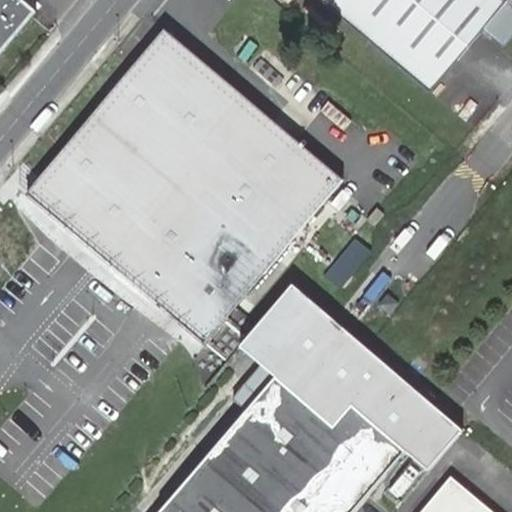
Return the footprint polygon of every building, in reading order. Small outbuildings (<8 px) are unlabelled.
[(0,0),(0,53),(36,11),(22,0),(0,0)] [(511,0),(320,0),(430,93),(457,61),(481,33),(484,30),(503,46),(511,35),(511,0)] [(343,180),(165,29),(27,194),(205,344),(343,180)] [(242,346),(277,376),(334,425),(352,404),(407,451),(432,472),(467,431),(295,284),(242,346)] [(163,511),(355,511),(407,451),(352,404),(334,425),(277,376),(163,511)] [(493,511),(451,476),(420,511),(493,511)]
